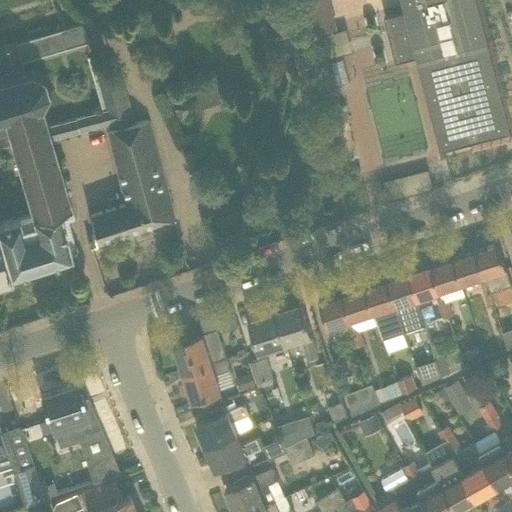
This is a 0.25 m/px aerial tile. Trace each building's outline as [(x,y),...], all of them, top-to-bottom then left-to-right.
[(301,0),(310,35),(338,28),(331,0),(301,0)] [(480,0),(405,0),(410,16),(384,23),(397,69),(420,63),(444,149),(448,148),(446,141),(472,135),(511,125),(511,124),(511,121),(487,24),(480,0)] [(0,277),(13,274),(12,272),(72,253),(59,211),(72,207),(51,138),(106,123),(126,203),(90,215),(96,241),(174,217),(149,116),(134,120),(116,57),(90,64),(103,110),(48,124),(42,103),(49,89),(45,74),(30,67),(24,69),(22,60),(81,43),(89,40),(84,21),(75,23),(74,22),(0,44),(0,277)] [(192,90),(196,107),(221,101),(216,83),(192,90)] [(177,106),(176,115),(187,116),(188,107),(177,106)] [(429,169),(384,180),(389,199),(433,188),(429,169)] [(507,267),(499,242),(476,250),(484,275),(486,280),(482,281),(485,293),(495,289),(511,284),(506,268),(507,267)] [(484,275),(476,250),(454,257),(461,282),(484,275)] [(439,289),(461,282),(454,257),(431,265),(439,289)] [(417,297),(439,289),(431,265),(409,272),(417,297)] [(417,297),(409,272),(387,279),(396,308),(404,330),(426,323),(419,303),(417,297)] [(387,279),(365,286),(374,311),(377,310),(380,318),(395,313),(396,308),(387,279)] [(374,311),(365,286),(343,294),(356,335),(362,333),(361,328),(377,323),(374,311)] [(489,302),(498,299),(495,289),(485,293),(489,302)] [(356,335),(343,294),(320,301),(328,326),(347,320),(352,336),(356,335)] [(441,308),(451,305),(448,295),(442,297),(438,298),(439,301),(441,308)] [(313,333),(303,301),(276,309),(286,342),(302,337),(308,358),(318,355),(312,334),(313,333)] [(454,314),(451,305),(441,308),(444,317),(454,314)] [(239,326),(233,307),(225,309),(217,311),(222,326),(223,331),(239,326)] [(276,309),(249,318),(259,350),(286,342),(276,309)] [(511,343),(511,326),(502,330),(507,345),(511,343)] [(218,328),(214,329),(175,342),(184,370),(228,356),(218,328)] [(365,343),(362,333),(356,335),(352,336),(355,346),(359,344),(359,345),(365,343)] [(359,345),(362,353),(368,352),(365,343),(359,345)] [(479,344),(466,348),(469,358),(482,354),(479,344)] [(443,373),(451,371),(466,365),(463,358),(457,360),(454,350),(444,354),(445,354),(437,356),(443,373)] [(184,370),(193,398),(222,389),(217,374),(232,369),(228,356),(184,370)] [(258,386),(275,381),(268,356),(251,361),(258,386)] [(421,381),(441,377),(437,357),(417,361),(421,381)] [(251,371),(236,376),(241,390),(255,385),(251,371)] [(402,392),(417,386),(412,374),(397,380),(402,392)] [(466,390),(459,378),(444,386),(448,393),(452,398),(466,390)] [(376,389),(381,401),(402,392),(397,380),(376,389)] [(60,440),(101,427),(91,404),(88,396),(84,397),(82,392),(80,393),(76,382),(42,393),(46,404),(44,405),(45,410),(48,409),(60,445),(61,445),(60,440)] [(353,412),(381,401),(376,389),(372,382),(345,393),(353,412)] [(447,398),(448,393),(444,386),(444,385),(434,391),(437,398),(442,400),(447,398)] [(425,411),(423,408),(416,395),(401,403),(408,416),(410,419),(425,411)] [(487,418),(498,411),(492,399),(480,406),(487,418)] [(224,404),(205,412),(207,418),(198,422),(207,444),(236,431),(232,420),(250,413),(245,401),(227,409),(224,404)] [(342,401),(329,405),(333,418),(347,414),(342,401)] [(386,420),(395,415),(389,406),(381,411),(386,420)] [(498,411),(487,418),(494,430),(505,423),(498,411)] [(375,413),(360,419),(366,434),(381,428),(375,413)] [(315,431),(310,414),(301,417),(307,435),(315,431)] [(439,429),(445,441),(457,435),(450,423),(439,429)] [(0,427),(0,467),(18,462),(7,428),(1,430),(0,427)] [(226,462),(229,467),(248,459),(246,453),(264,445),(259,434),(241,442),(236,431),(207,444),(217,466),(226,462)] [(511,457),(511,433),(502,439),(511,457)] [(455,453),(477,493),(498,482),(480,449),(475,441),(463,447),(457,435),(445,441),(449,449),(452,454),(455,453)] [(288,451),(292,462),(315,453),(308,436),(287,444),(290,450),(288,451)] [(284,437),(264,446),(269,458),(288,451),(290,450),(287,444),(284,437)] [(501,438),(480,449),(498,482),(511,473),(511,457),(502,439),(501,438)] [(430,459),(439,475),(456,505),(477,493),(455,453),(452,454),(449,449),(430,459)] [(120,472),(112,453),(110,453),(86,461),(93,480),(120,472)] [(432,511),(444,511),(456,505),(439,475),(429,480),(423,469),(422,470),(416,458),(403,465),(409,478),(412,476),(432,511)] [(45,496),(34,463),(14,469),(26,503),(45,496)] [(250,477),(226,487),(236,511),(246,511),(275,500),(286,495),(274,466),(250,476),(250,477)] [(432,511),(412,476),(409,478),(391,488),(391,489),(375,498),(383,511),(432,511)] [(137,511),(129,493),(122,496),(115,478),(81,492),(87,506),(84,507),(86,511),(137,511)] [(324,511),(326,511),(336,507),(347,500),(340,487),(318,499),(324,511)] [(346,511),(358,505),(361,511),(366,511),(375,508),(365,490),(347,500),(336,507),(339,511),(346,511)] [(61,511),(80,504),(75,493),(57,501),(58,504),(61,511)] [(288,511),(280,511),(275,500),(246,511),(293,511),(292,510),(288,511)]
